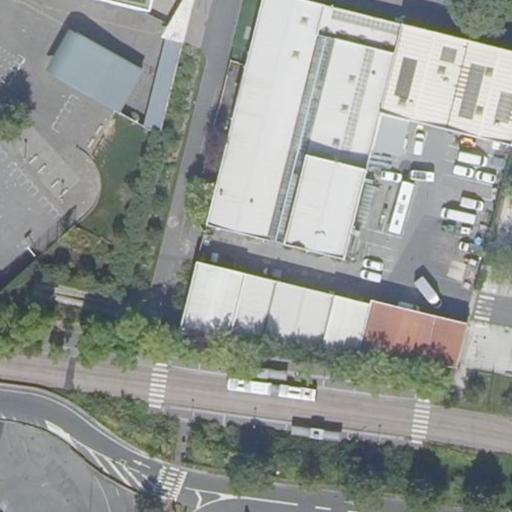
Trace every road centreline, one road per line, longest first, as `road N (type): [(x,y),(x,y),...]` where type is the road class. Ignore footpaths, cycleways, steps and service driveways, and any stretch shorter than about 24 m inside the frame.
road 1 (residential): [(154,327),(229,0)]
road 2 (motorway): [(303,502),(173,471),(56,409),(0,393)]
